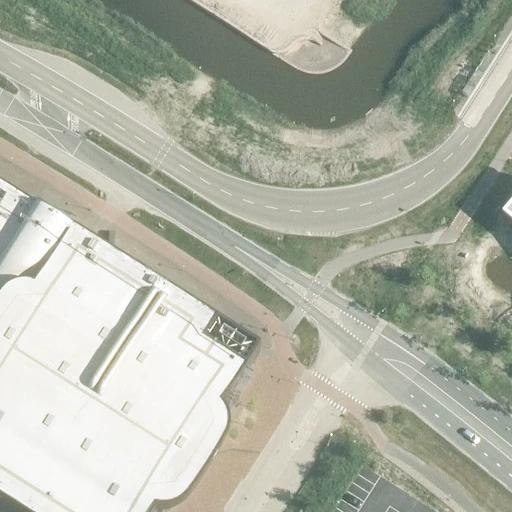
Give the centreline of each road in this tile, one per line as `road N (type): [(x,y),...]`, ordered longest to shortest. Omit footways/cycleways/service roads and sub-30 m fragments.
road 1 (unclassified): [(271,272),(0,102)]
road 2 (unclassified): [(367,364),(511,477)]
road 3 (unclassified): [(511,433),(373,329)]
road 4 (unclassified): [(274,465),(307,455),(367,364)]
road 5 (unclassified): [(341,342),(281,437),(274,465)]
